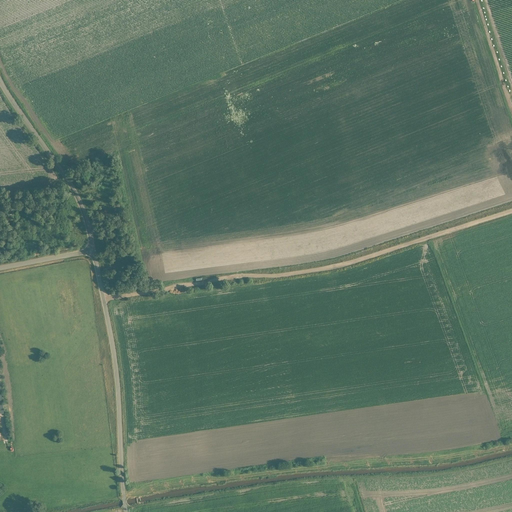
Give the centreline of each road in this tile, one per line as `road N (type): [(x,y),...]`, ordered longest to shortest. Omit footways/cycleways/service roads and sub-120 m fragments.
road 1 (track): [(105,300),(347,262),(511,208)]
road 2 (unclassified): [(125,511),(118,390),(96,251)]
road 3 (unclassified): [(96,251),(73,186),(0,81)]
